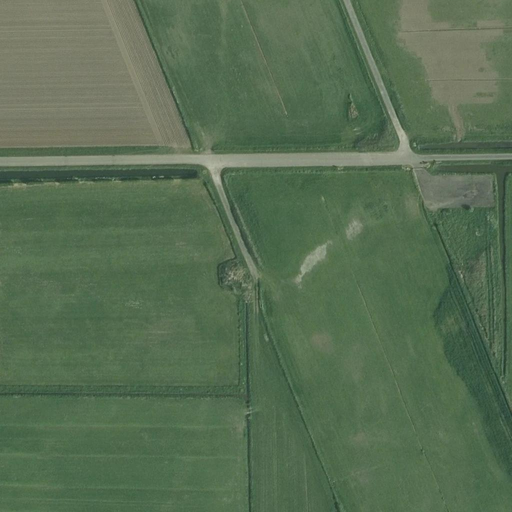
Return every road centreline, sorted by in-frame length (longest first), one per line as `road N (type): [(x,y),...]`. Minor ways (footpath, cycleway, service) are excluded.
road 1 (track): [(0,163),(511,156)]
road 2 (track): [(208,159),(252,272),(256,312)]
